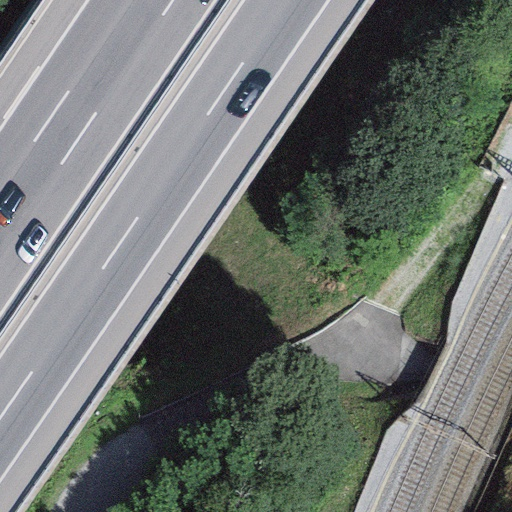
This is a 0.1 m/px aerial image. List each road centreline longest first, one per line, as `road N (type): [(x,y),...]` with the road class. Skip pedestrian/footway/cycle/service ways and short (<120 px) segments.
road 1 (motorway): [(0,417),(283,0)]
road 2 (unclassified): [(71,511),(164,420),(272,359),(356,348),(511,353)]
road 3 (motorway): [(156,0),(0,229)]
road 4 (track): [(297,352),(473,160)]
